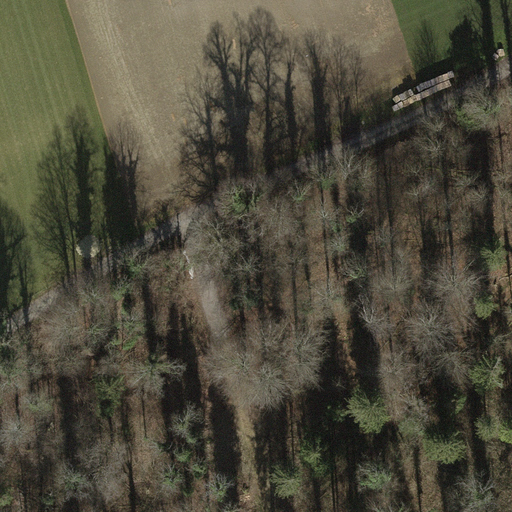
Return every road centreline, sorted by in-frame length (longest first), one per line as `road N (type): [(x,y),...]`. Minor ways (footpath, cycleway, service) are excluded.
road 1 (track): [(511,64),(382,132),(189,216),(0,328)]
road 2 (track): [(189,216),(269,511)]
